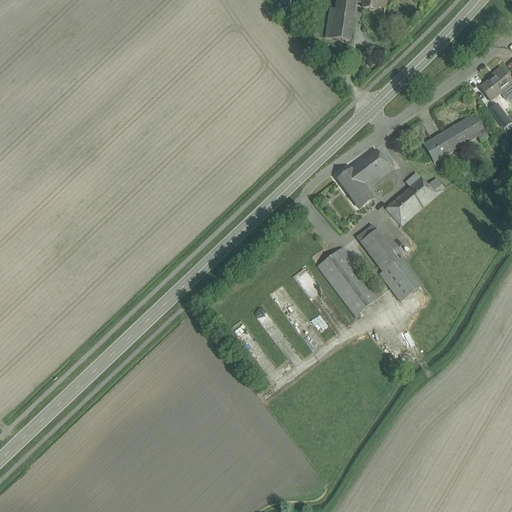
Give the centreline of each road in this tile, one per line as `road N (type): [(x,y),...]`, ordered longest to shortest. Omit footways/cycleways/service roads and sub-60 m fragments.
road 1 (secondary): [(0,461),(372,112)]
road 2 (unclassified): [(335,245),(304,195),(389,127)]
road 3 (secondary): [(372,112),(481,0)]
road 4 (unclassified): [(389,127),(511,36)]
